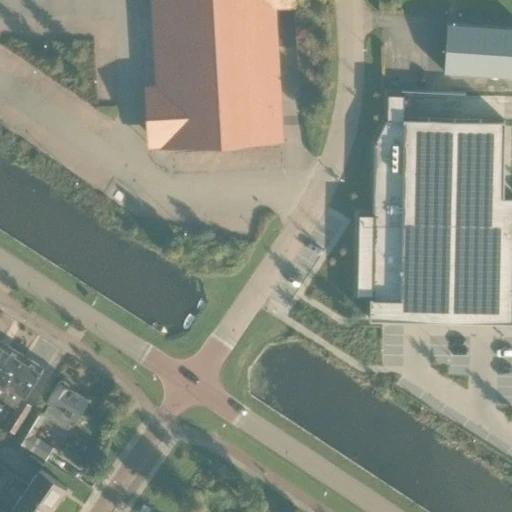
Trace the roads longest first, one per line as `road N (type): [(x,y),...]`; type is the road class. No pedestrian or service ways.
road 1 (unclassified): [(191,383),(293,237),(333,161),(351,77),(347,0)]
road 2 (tertiary): [(387,511),(191,383)]
road 3 (tertiary): [(191,383),(0,260)]
road 4 (residential): [(98,511),(191,383)]
